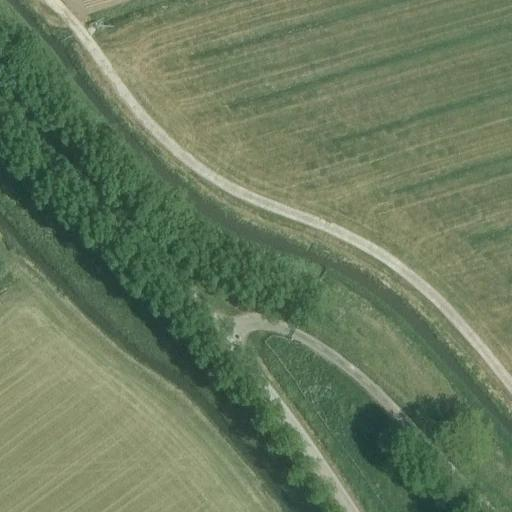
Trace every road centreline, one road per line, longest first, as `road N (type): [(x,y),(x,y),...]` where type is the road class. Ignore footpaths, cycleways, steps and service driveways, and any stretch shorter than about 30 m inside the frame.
road 1 (track): [(511,387),(398,268),(199,169),(143,121),(85,34),(51,0)]
road 2 (unclassified): [(349,511),(223,337),(0,96)]
